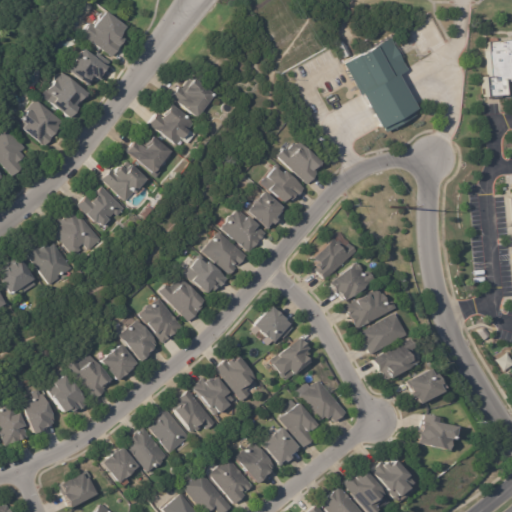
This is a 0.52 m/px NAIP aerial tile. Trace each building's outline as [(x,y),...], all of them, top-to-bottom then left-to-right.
[(118,47),(110,57),(80,34),(89,23),(95,27),(106,12),(126,27),(121,33),(123,34),(120,37),(124,40),(118,47)] [(511,40),(483,43),(486,73),(477,74),(479,95),(498,93),(497,76),(511,74),(511,40)] [(347,54),(341,57),(334,44),(339,41),(347,54)] [(340,64),(385,41),(401,71),(391,76),(413,118),(377,136),(340,64)] [(107,64),(105,67),(107,69),(101,77),(100,79),(98,82),(93,78),(89,83),(87,87),(68,73),(84,51),(94,58),(96,55),(107,63),(107,64)] [(79,110),(71,121),(41,98),(48,89),(50,91),(57,82),(55,81),(61,74),(90,96),(79,110)] [(175,102),(176,101),(172,98),(180,88),(182,90),(184,88),(188,91),(196,81),(216,96),(198,119),(175,102)] [(58,131),(44,148),(19,128),(22,124),(26,127),(27,126),(22,122),(29,113),(27,112),(35,101),(61,123),(57,128),(59,130),(58,131)] [(187,129),(186,130),(189,132),(182,140),(180,139),(175,146),(147,125),(156,113),(163,118),(172,107),(188,119),(192,123),(187,129)] [(22,171),(13,178),(0,163),(0,130),(5,126),(26,149),(22,154),(27,160),(21,165),(24,168),(22,171)] [(127,153),(135,142),(147,152),(149,149),(147,148),(154,139),(172,153),(161,168),(163,169),(155,179),(150,175),(151,174),(126,154),(127,153)] [(313,176),(305,184),(276,155),(283,147),(286,151),(293,144),(295,146),(298,142),(321,164),(314,172),(316,174),(313,176)] [(143,187),(135,194),(133,192),(124,201),(101,180),(110,169),(116,175),(122,168),(126,172),(132,166),(148,181),(143,187)] [(301,190),(294,198),(292,199),(289,197),(285,202),(270,188),(268,191),(259,183),(265,175),(267,177),(276,166),(284,172),(286,169),(305,186),(301,190)] [(77,206),(86,197),(93,204),(98,198),(100,200),(101,199),(96,195),(101,188),(123,209),(116,217),(113,214),(107,219),(109,221),(102,228),(97,223),(95,225),(76,207),(77,206)] [(282,212),(277,217),(280,219),(276,224),(273,222),(268,228),(249,211),(254,205),(253,205),(261,196),(261,197),(266,191),(284,207),(283,208),(284,209),(282,212)] [(263,235),(248,252),(221,228),(227,221),(227,218),(230,215),(232,215),(237,209),(246,218),(248,215),(259,225),(257,227),(264,233),(263,235)] [(81,218),(101,241),(89,252),(83,245),(79,249),(81,252),(74,258),(52,233),(61,225),(60,223),(72,213),(78,221),(81,218)] [(244,258),(237,267),(235,265),(234,267),(235,268),(229,275),(202,252),(219,232),(246,256),(244,258)] [(353,250),(323,279),(313,269),(316,265),(315,264),(317,262),(313,257),(333,236),(342,246),(346,243),(353,250)] [(52,247),(54,246),(72,270),(50,286),(26,253),(37,245),(41,251),(47,247),(49,249),(52,247)] [(225,281),(218,290),(217,288),(214,291),(212,289),(208,293),(193,279),(191,281),(183,274),(189,267),(190,268),(200,257),(208,264),(210,261),(226,275),(225,277),(227,279),(225,281)] [(0,272),(20,259),(36,282),(34,284),(36,287),(22,296),(20,293),(11,298),(0,281),(0,272)] [(346,298),(332,282),(357,262),(363,269),(361,270),(364,274),(368,271),(375,279),(370,283),(371,284),(349,303),(346,298)] [(195,314),(186,322),(158,292),(166,284),(172,291),(183,281),(204,300),(199,305),(201,308),(195,314)] [(351,322),(349,318),(348,319),(342,308),(376,289),(379,296),(381,295),(383,299),(385,298),(387,304),(390,302),(393,309),(356,330),(351,322)] [(171,338),(162,345),(154,335),(156,333),(149,324),(147,326),(139,316),(146,311),(145,309),(149,305),(151,306),(159,300),(182,328),(177,332),(177,333),(171,338)] [(279,314),(285,319),(284,320),(289,324),(287,326),(290,328),(280,339),(278,337),(272,343),(267,338),(266,338),(253,326),(270,306),(279,314)] [(407,335),(372,355),(365,343),(366,343),(360,332),(395,313),(407,335)] [(155,346),(153,347),(155,350),(147,355),(149,357),(141,363),(118,337),(137,322),(157,344),(155,346)] [(301,337),(305,342),(306,341),(309,344),(308,346),(310,348),(304,353),(311,361),(295,374),(294,373),(285,381),(268,361),(277,353),(279,355),(300,337),(301,337)] [(412,347),(413,349),(410,350),(417,363),(391,380),(391,378),(386,381),(380,371),(378,372),(371,360),(408,340),(412,347)] [(133,366),(130,368),(131,369),(116,381),(100,361),(105,357),(105,356),(120,345),(135,364),(133,366)] [(103,393),(95,400),(68,368),(76,360),(79,364),(90,355),(96,361),(114,381),(104,389),(106,391),(103,393)] [(255,382),(247,389),(251,394),(243,401),(217,369),(228,359),(230,362),(235,358),(237,360),(242,357),(254,372),(253,373),(258,379),(255,382)] [(442,389),(415,405),(411,398),(407,400),(404,394),(407,392),(401,382),(423,369),(427,376),(430,374),(435,384),(438,382),(442,389)] [(85,406),(75,413),(74,411),(73,412),(71,409),(64,413),(54,398),(52,399),(45,388),(65,375),(70,384),(74,382),(87,405),(85,406)] [(233,402),(230,405),(231,407),(221,415),(220,413),(215,417),(209,409),(211,408),(192,388),(203,380),(206,384),(211,380),(213,383),(219,378),(231,394),(229,395),(234,401),(233,402)] [(342,416),(335,422),(331,417),(328,419),(325,416),(320,421),(295,392),(307,382),(310,386),(313,383),(315,384),(318,380),(346,413),(342,416)] [(53,426),(44,429),(45,431),(34,436),(18,405),(31,400),(29,394),(36,391),(39,397),(41,396),(53,425),(53,426)] [(187,395),(213,426),(205,433),(201,429),(195,434),(193,432),(189,436),(174,413),(180,408),(181,409),(184,407),(179,400),(187,394),(187,395)] [(312,442),(305,448),(280,419),(287,413),(283,408),(292,400),(298,407),(302,403),(321,425),(314,431),(313,430),(310,432),(316,439),(312,442)] [(25,439),(6,447),(0,432),(0,406),(1,409),(2,406),(6,405),(8,406),(14,403),(19,414),(21,413),(27,426),(24,427),(29,438),(25,439)] [(188,438),(170,453),(147,425),(154,419),(155,421),(157,419),(156,418),(167,409),(189,437),(188,438)] [(446,427),(441,451),(407,444),(409,436),(411,436),(414,423),(418,424),(419,415),(433,417),(431,424),(446,427)] [(151,470),(148,473),(125,444),(137,434),(136,433),(143,427),(167,457),(162,461),(163,462),(156,468),(155,467),(151,470)] [(296,450),(295,451),(296,452),(291,457),(293,459),(288,463),(286,460),(280,465),(263,445),(268,440),(277,432),(277,433),(283,428),(299,447),(296,450)] [(273,471),(258,484),(234,458),(252,443),(273,465),(271,467),(274,471),(273,471)] [(126,477),(124,479),(123,478),(117,483),(101,463),(116,451),(120,448),(136,467),(130,472),(131,473),(126,477)] [(243,498),(234,505),(209,475),(227,459),(252,487),(243,495),(245,496),(243,498)] [(371,470),(381,461),(385,466),(390,461),(394,465),(398,461),(413,476),(411,478),(416,483),(412,487),(413,488),(404,498),(401,496),(398,500),(389,491),(391,489),(383,482),(374,474),(371,471),(371,470)] [(228,509),(224,511),(215,511),(213,509),(209,511),(207,511),(206,511),(205,511),(201,511),(180,487),(199,471),(229,508),(228,509)] [(97,494),(70,508),(66,500),(64,502),(56,486),(82,473),(85,479),(88,478),(97,494)] [(386,496),(384,497),(386,499),(377,507),(380,510),(378,511),(366,511),(342,484),(353,474),(357,478),(361,474),(364,477),(369,473),(386,495),(386,496)] [(321,503),(341,487),(362,511),(329,511),(321,503)] [(180,495),(194,511),(162,511),(161,510),(179,494),(180,495)] [(108,511),(98,503),(90,511),(108,511)]
